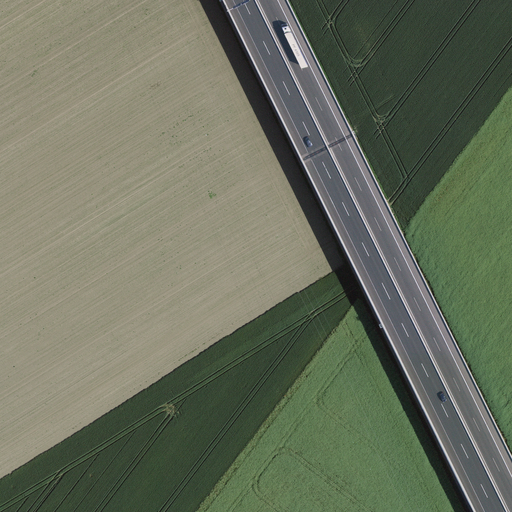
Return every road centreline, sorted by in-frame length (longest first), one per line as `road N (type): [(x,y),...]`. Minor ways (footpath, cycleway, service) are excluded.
road 1 (motorway): [(243,0),(494,511)]
road 2 (motorway): [(511,496),(267,0)]
